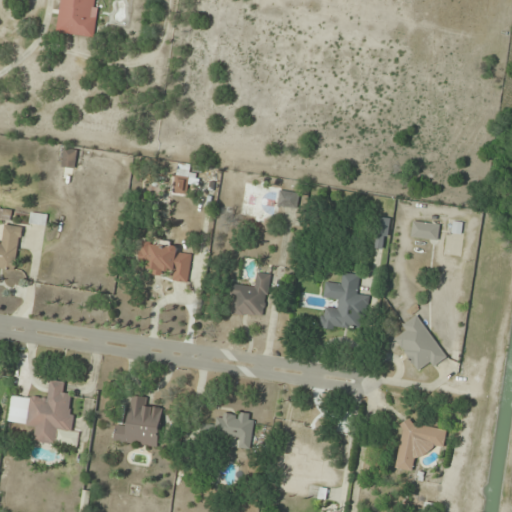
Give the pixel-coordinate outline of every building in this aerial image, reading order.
[(60,0),(57,33),(93,37),(97,0),(60,0)] [(62,165),(75,168),(78,150),(65,148),(62,165)] [(188,194),(189,185),(197,186),(199,176),(190,175),(191,165),(178,163),(174,193),(188,194)] [(299,207),(299,192),(278,191),(278,207),(299,207)] [(0,218),(12,219),(12,207),(0,206),(0,218)] [(48,213),(29,213),(29,226),(48,226),(48,213)] [(411,237),(438,239),(440,224),(413,221),(411,237)] [(0,268),(17,270),(23,227),(4,224),(1,242),(0,242),(0,268)] [(192,255),(178,253),(178,245),(141,242),(139,261),(148,262),(147,271),(174,274),(173,281),(189,283),(192,255)] [(265,318),(271,274),(254,272),(252,286),(231,283),(228,301),(236,302),(234,314),(265,318)] [(368,296),(359,296),(360,275),(343,274),(343,283),(325,282),(324,299),(336,300),(336,309),(321,308),(320,327),(366,330),(368,296)] [(400,327),(405,334),(397,340),(418,373),(446,356),(419,314),(400,327)] [(49,399),(10,396),(8,423),(36,425),(34,442),(58,444),(59,430),(71,431),(74,394),(65,393),(66,381),(50,380),(49,399)] [(148,407),(149,398),(132,396),(128,425),(117,424),(115,442),(159,447),(163,409),(148,407)] [(217,434),(241,438),(239,447),(250,449),(255,416),(221,410),(217,434)] [(444,447),(447,429),(404,422),(397,469),(413,471),(415,454),(432,456),(433,445),(444,447)]
